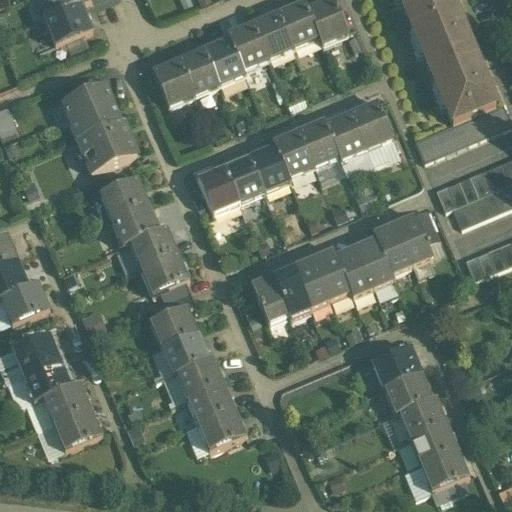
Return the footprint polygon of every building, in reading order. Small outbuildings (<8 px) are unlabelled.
[(44,0),(53,22),(81,11),(91,7),(88,0),(44,0)] [(451,9),(447,0),(396,0),(408,26),(451,9)] [(333,5),(307,16),(320,47),(322,53),(348,42),(333,5)] [(304,9),(278,19),(294,57),(320,47),(307,16),(304,9)] [(451,9),(408,26),(430,78),(473,61),(451,9)] [(53,22),(44,26),(55,52),(92,37),(81,11),(53,22)] [(278,19),(253,30),(269,68),(294,57),(278,19)] [(253,30),(228,41),(229,44),(243,78),(269,68),(253,30)] [(229,44),(204,55),(219,92),(245,82),(243,78),(229,44)] [(204,55),(178,66),(194,103),(219,92),(204,55)] [(473,61),(430,78),(452,131),(495,113),(473,61)] [(194,103),(178,66),(153,76),(169,114),(194,103)] [(106,91),(62,110),(70,129),(114,111),(106,91)] [(377,110),(351,121),(367,158),(392,147),(377,110)] [(452,131),(447,134),(457,156),(511,132),(503,110),(452,131)] [(9,111),(0,114),(0,140),(0,141),(17,134),(9,111)] [(114,111),(70,129),(78,148),(122,129),(114,111)] [(351,121),(326,131),(340,165),(341,169),(367,158),(351,121)] [(324,128),(298,138),(314,176),(340,165),(326,131),(324,128)] [(122,129),(78,148),(91,180),(136,161),(123,129),(122,129)] [(447,134),(437,138),(446,161),(457,156),(447,134)] [(314,176),(298,138),(273,148),(275,152),(289,186),(314,176)] [(437,138),(414,148),(424,170),(446,161),(437,138)] [(275,152),(249,163),(265,200),(290,190),(289,186),(275,152)] [(217,161),(193,170),(198,183),(222,174),(217,161)] [(249,163),(224,174),(240,211),(265,200),(249,163)] [(511,165),(502,169),(511,190),(511,189),(511,165)] [(511,190),(502,169),(491,174),(500,195),(505,193),(511,190)] [(224,174),(198,185),(213,222),(240,211),(224,174)] [(500,195),(491,174),(480,179),(489,199),(495,197),(500,195)] [(489,199),(480,179),(469,183),(478,204),(484,202),(489,199)] [(478,204),(469,183),(458,188),(467,209),(474,206),(478,204)] [(138,186),(100,202),(111,228),(149,212),(138,186)] [(458,188),(447,193),(456,213),(464,210),(467,209),(458,188)] [(447,193),(436,197),(445,218),(454,214),(456,213),(447,193)] [(500,195),(495,197),(503,217),(511,213),(511,208),(505,193),(500,195)] [(489,199),(484,202),(493,222),(503,217),(495,197),(489,199)] [(377,210),(372,199),(358,205),(363,216),(377,210)] [(478,204),(474,206),(482,226),(493,222),(484,202),(478,204)] [(467,209),(464,210),(473,230),(482,226),(474,206),(467,209)] [(473,230),(464,210),(456,213),(454,214),(462,235),(473,230)] [(149,212),(111,228),(122,254),(130,251),(160,238),(149,212)] [(438,247),(425,218),(414,222),(428,254),(430,253),(429,251),(438,247)] [(428,254),(414,222),(393,231),(412,274),(432,266),(428,254)] [(393,231),(382,236),(385,243),(376,247),(378,252),(391,283),(412,274),(393,231)] [(160,238),(130,251),(141,277),(178,261),(167,235),(160,238)] [(7,242),(0,244),(0,275),(18,268),(7,242)] [(511,271),(511,253),(510,248),(499,253),(507,273),(511,271)] [(378,252),(369,256),(366,249),(355,254),(373,297),(394,289),(391,283),(378,252)] [(507,273),(499,253),(488,257),(496,278),(507,273)] [(355,254),(335,262),(351,300),(353,306),(373,297),(355,254)] [(333,257),(312,265),(331,309),(351,300),(335,262),(333,257)] [(496,278),(488,257),(477,262),(485,283),(496,278)] [(178,261),(141,277),(152,303),(160,300),(186,289),(190,287),(178,261)] [(485,283),(477,262),(466,266),(474,287),(485,283)] [(331,309),(312,265),(292,274),(294,278),(310,317),(331,309)] [(18,268),(0,275),(0,306),(1,306),(29,294),(18,268)] [(294,278),(273,286),(289,323),(291,327),(311,318),(310,317),(294,278)] [(272,282),(251,291),(268,332),(289,323),(273,286),(272,282)] [(186,289),(160,300),(164,311),(191,300),(186,289)] [(29,294),(1,306),(12,332),(49,317),(38,290),(29,294)] [(191,300),(164,311),(169,322),(188,314),(188,315),(196,312),(191,300)] [(169,322),(150,330),(161,356),(199,340),(188,315),(188,314),(169,322)] [(199,340),(161,356),(172,382),(175,381),(209,366),(199,340)] [(455,358),(448,340),(439,344),(447,362),(455,358)] [(50,342),(12,358),(23,384),(61,369),(50,342)] [(411,355),(373,370),(384,397),(422,381),(411,355)] [(474,374),(470,364),(456,370),(460,380),(474,374)] [(209,366),(175,381),(186,406),(224,391),(213,365),(209,366)] [(61,369),(23,384),(34,410),(43,406),(72,394),(61,369)] [(422,381),(384,397),(395,422),(399,421),(432,407),(422,381)] [(72,394),(43,406),(54,432),(91,416),(81,391),(72,394)] [(224,391),(186,406),(197,432),(235,416),(224,391)] [(466,397),(470,407),(483,402),(479,391),(466,397)] [(432,407),(399,421),(410,447),(447,431),(436,405),(432,407)] [(91,416),(54,432),(65,458),(102,443),(91,416)] [(235,416),(197,432),(209,459),(246,443),(235,416)] [(447,431),(410,447),(420,472),(458,457),(447,431)] [(197,432),(187,437),(198,464),(209,459),(197,432)] [(144,446),(139,433),(129,437),(134,450),(144,446)] [(458,457),(420,472),(432,500),(448,493),(470,484),(458,457)] [(345,493),(340,483),(330,487),(334,498),(345,493)] [(432,500),(437,511),(452,505),(448,493),(432,500)] [(511,511),(511,493),(501,498),(506,511),(511,511)]
